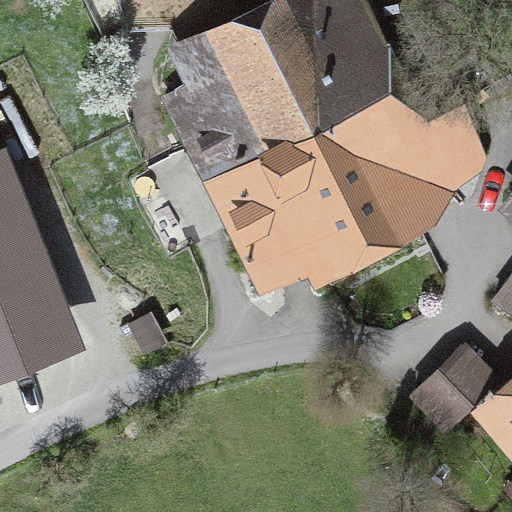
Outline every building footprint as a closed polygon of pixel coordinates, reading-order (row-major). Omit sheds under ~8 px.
[(260,284),(446,188),(488,163),(464,101),(415,130),(392,84),(399,80),(358,0),(278,0),(180,49),(195,79),(165,95),(260,284)] [(0,184),(0,351),(58,328),(0,184)] [(511,282),(501,274),(480,302),(511,326),(511,282)] [(449,419),(498,374),(470,344),(421,390),(449,419)] [(511,392),(500,403),(511,416),(511,392)]
